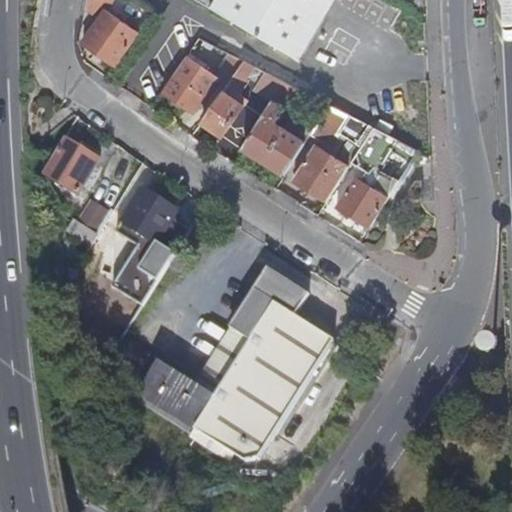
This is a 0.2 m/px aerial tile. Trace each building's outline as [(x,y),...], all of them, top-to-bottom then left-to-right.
[(116,0),(86,0),(85,9),(99,19),(83,41),(95,50),(93,53),(102,59),(104,56),(117,65),(140,33),(109,10),(116,0)] [(302,60),(343,0),(199,0),(215,9),(302,60)] [(219,77),(187,56),(163,92),(195,113),(219,77)] [(258,89),(274,99),(274,98),(284,81),(245,60),(203,121),(209,125),(224,135),(245,104),(237,99),(233,96),(236,92),(247,75),(261,84),(258,89)] [(293,108),(303,90),(285,81),(284,81),(274,98),(293,108)] [(324,114),(330,104),(316,98),(312,107),(324,114)] [(272,101),(244,147),(286,174),(315,129),(316,127),(309,123),(302,134),(299,138),(287,130),(277,124),(280,118),(278,116),(283,107),(272,101)] [(327,137),(343,111),(330,104),(324,114),(316,127),(315,129),(327,137)] [(299,138),(302,134),(289,126),(287,130),(299,138)] [(388,135),(374,127),(352,162),(365,170),(388,135)] [(99,160),(65,138),(44,174),(59,184),(78,195),(99,160)] [(295,180),(328,201),(349,167),(316,146),(295,180)] [(337,207),(370,228),(388,199),(356,178),(337,207)] [(178,211),(144,189),(123,223),(157,244),(178,211)] [(92,244),(109,215),(88,202),(71,230),(92,244)] [(124,334),(167,265),(146,251),(97,328),(118,342),(124,334)] [(309,292),(268,266),(229,326),(249,339),(215,395),(218,396),(196,429),(213,440),(215,441),(295,314),(309,292)] [(215,441),(224,447),(245,460),(260,458),(334,339),(295,314),(215,441)] [(215,395),(160,359),(139,393),(196,429),(218,396),(215,395)] [(196,429),(139,393),(135,398),(192,434),(196,429)] [(196,429),(192,434),(191,436),(208,447),(213,440),(196,429)] [(213,440),(208,447),(220,454),(224,447),(215,441),(213,440)]
